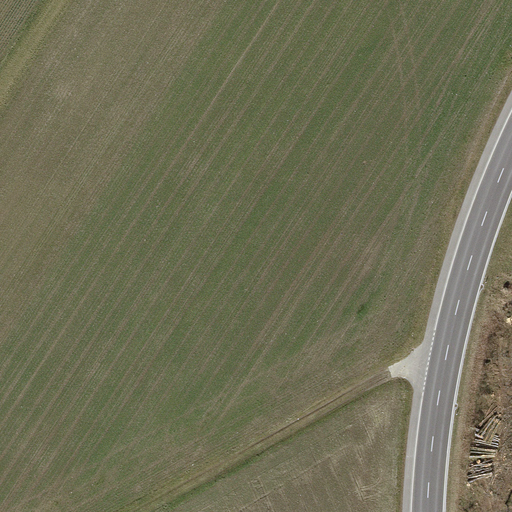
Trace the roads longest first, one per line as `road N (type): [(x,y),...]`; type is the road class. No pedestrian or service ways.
road 1 (secondary): [(511,152),(456,316),(428,511)]
road 2 (track): [(447,357),(392,372),(132,511)]
